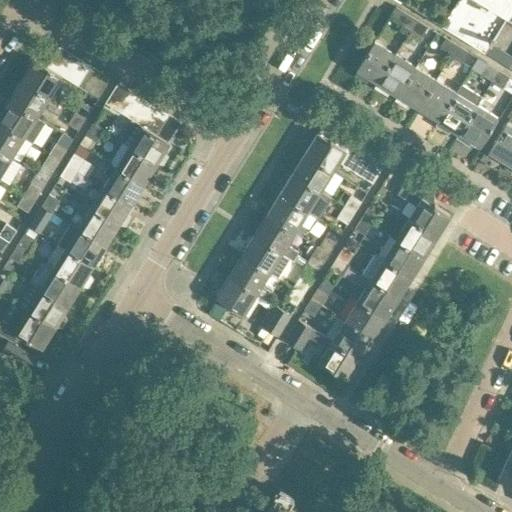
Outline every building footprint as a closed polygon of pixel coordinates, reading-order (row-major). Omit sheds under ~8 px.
[(400,0),(442,25),(457,0),(400,0)] [(511,0),(457,0),(442,26),(485,52),(490,44),(507,17),(511,8),(511,0)] [(390,16),(389,17),(402,25),(399,30),(406,34),(409,30),(416,19),(396,6),(390,16)] [(416,19),(409,30),(421,37),(427,27),(416,19)] [(439,48),(450,55),(456,45),(445,38),(439,48)] [(377,82),(395,53),(374,40),(374,41),(357,69),(354,74),(367,82),(370,77),(377,82)] [(468,52),(456,45),(450,55),(462,62),(468,52)] [(60,46),(48,66),(57,72),(70,52),(60,46)] [(494,58),(508,66),(511,59),(511,57),(499,49),(495,57),(494,58)] [(57,72),(61,75),(67,78),(79,58),(70,52),(57,72)] [(391,90),(398,94),(415,66),(395,53),(377,82),(374,87),(387,95),(391,90)] [(61,75),(57,72),(48,66),(34,58),(21,79),(49,96),(61,75)] [(67,78),(77,85),(90,64),(79,58),(67,78)] [(480,73),(491,80),(498,70),(486,63),(480,73)] [(77,85),(87,91),(100,71),(90,64),(77,85)] [(418,107),(436,79),(415,66),(398,94),(395,100),(408,108),(411,103),(418,107)] [(509,77),(498,70),(491,80),(503,87),(509,77)] [(111,77),(100,71),(87,91),(98,98),(111,77)] [(36,116),(49,96),(21,79),(8,99),(36,116)] [(456,91),(436,79),(418,107),(438,120),(456,91)] [(128,88),(118,82),(105,102),(116,109),(128,88)] [(448,133),(452,128),(459,132),(477,104),(482,95),(461,82),(456,91),(438,120),(435,125),(448,133)] [(116,109),(126,115),(139,95),(128,88),(116,109)] [(149,101),(139,95),(126,115),(132,119),(136,121),(149,101)] [(0,112),(0,121),(24,136),(32,142),(45,122),(36,116),(8,99),(2,97),(0,99),(0,111),(1,112),(0,112)] [(82,101),(75,112),(86,119),(92,108),(82,101)] [(149,101),(136,121),(146,128),(159,107),(149,101)] [(472,140),(480,145),(498,117),(477,104),(459,132),(456,137),(469,145),(472,140)] [(159,107),(146,128),(157,134),(169,113),(159,107)] [(78,130),(86,119),(75,112),(68,124),(78,130)] [(132,119),(120,140),(123,142),(157,163),(163,164),(168,156),(165,150),(170,142),(168,141),(181,121),(169,113),(157,134),(146,128),(136,121),(132,119)] [(0,121),(0,150),(11,157),(24,136),(0,121)] [(511,125),(506,122),(488,151),(510,164),(511,160),(511,125)] [(93,123),(85,135),(96,141),(103,129),(93,123)] [(317,132),(304,153),(333,171),(339,161),(373,183),(386,161),(348,136),(341,147),(334,142),(334,141),(331,139),(330,140),(317,132)] [(57,142),(50,153),(60,159),(67,149),(57,142)] [(123,142),(110,162),(115,165),(144,184),(145,183),(151,184),(155,176),(152,171),(157,163),(123,142)] [(0,174),(11,157),(0,150),(0,174)] [(74,152),(67,163),(78,170),(85,159),(74,152)] [(53,171),(60,159),(50,153),(43,165),(53,171)] [(333,171),(304,153),(292,173),(320,191),(333,171)] [(406,159),(400,155),(396,161),(402,165),(406,159)] [(109,175),(103,185),(132,204),(144,184),(115,165),(110,162),(104,172),(109,175)] [(67,163),(60,175),(71,182),(78,170),(67,163)] [(292,173),(279,194),(308,211),(317,217),(318,218),(331,197),(320,191),(292,173)] [(409,175),(397,194),(416,205),(409,217),(437,235),(450,214),(437,207),(438,206),(435,203),(434,204),(426,200),(433,189),(409,175)] [(32,183),(25,194),(35,200),(42,189),(32,183)] [(127,212),(132,204),(103,185),(90,206),(119,224),(125,225),(130,217),(127,212)] [(25,194),(18,205),(28,212),(35,200),(25,194)] [(49,194),(42,204),(53,211),(59,200),(49,194)] [(279,194),(267,214),(295,232),(301,236),(307,227),(300,223),(308,211),(279,194)] [(345,206),(355,212),(361,201),(351,195),(345,206)] [(42,204),(36,215),(46,221),(53,211),(42,204)] [(90,206),(77,226),(107,244),(119,224),(90,206)] [(347,224),(355,212),(345,206),(337,218),(347,224)] [(369,206),(362,216),(373,223),(379,212),(369,206)] [(287,245),(295,232),(267,214),(254,235),(290,257),(294,259),(299,252),(287,245)] [(365,235),(373,223),(362,216),(354,229),(365,235)] [(424,256),(437,235),(409,217),(396,238),(424,256)] [(71,222),(58,243),(94,265),(95,263),(99,264),(104,256),(102,252),(107,244),(77,226),(71,222)] [(6,223),(0,233),(0,234),(10,241),(17,230),(6,223)] [(29,225),(17,245),(27,252),(40,231),(29,225)] [(332,226),(319,247),(329,253),(342,232),(332,226)] [(0,251),(2,253),(10,241),(0,235),(0,251)] [(254,235),(241,255),(270,272),(278,277),(290,257),(254,235)] [(396,238),(383,258),(412,276),(424,256),(396,238)] [(58,243),(45,263),(52,267),(81,285),(88,286),(93,278),(89,273),(94,265),(58,243)] [(17,245),(9,257),(20,263),(27,252),(17,245)] [(316,274),(329,253),(319,247),(317,246),(305,267),(316,274)] [(343,247),(336,257),(347,264),(353,254),(343,247)] [(412,276),(383,258),(375,253),(362,274),(399,296),(412,276)] [(241,255),(228,276),(257,293),(259,294),(268,300),(273,292),(272,291),(262,285),(270,272),(241,255)] [(347,264),(336,257),(329,270),(339,277),(347,264)] [(69,305),(81,285),(52,267),(39,287),(69,305)] [(0,274),(0,291),(3,294),(11,281),(0,274)] [(362,274),(357,282),(365,287),(358,299),(386,317),(399,296),(362,274)] [(257,293),(228,276),(216,296),(244,314),(257,293)] [(301,276),(294,287),(304,294),(311,282),(301,276)] [(335,284),(324,278),(311,298),(322,305),(335,284)] [(31,282),(18,303),(56,326),(61,327),(67,318),(63,314),(69,305),(39,287),(31,282)] [(296,306),(304,294),(294,287),(286,300),(296,306)] [(314,317),(322,305),(311,298),(303,310),(314,317)] [(374,337),(386,317),(358,299),(345,319),(374,337)] [(13,300),(0,321),(0,331),(14,340),(17,335),(19,332),(27,337),(26,338),(30,340),(30,339),(43,347),(56,326),(18,303),(13,300)] [(221,317),(228,306),(218,300),(212,311),(221,317)] [(272,310),(262,325),(269,329),(278,335),(291,314),(275,304),(275,305),(272,310)] [(313,328),(298,319),(285,339),(297,347),(299,348),(300,349),(313,328)] [(361,357),(374,337),(345,319),(332,340),(361,357)] [(332,340),(319,361),(348,378),(361,357),(332,340)] [(2,350),(30,368),(37,357),(15,344),(15,345),(8,341),(2,350)] [(511,457),(508,456),(498,478),(499,479),(511,484),(511,485),(511,457)] [(279,500),(271,511),(298,511),(291,507),(279,500)]
